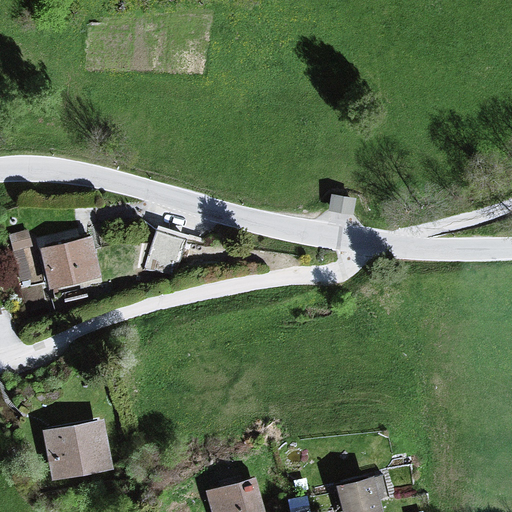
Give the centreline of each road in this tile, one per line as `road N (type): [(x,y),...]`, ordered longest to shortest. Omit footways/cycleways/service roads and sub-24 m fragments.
road 1 (unclassified): [(0,365),(144,307),(339,277),(363,243)]
road 2 (tertiary): [(363,243),(78,173),(0,170)]
road 3 (residential): [(396,248),(423,230),(511,202)]
